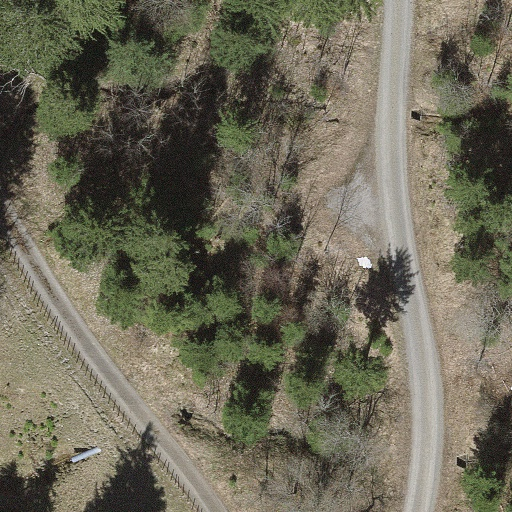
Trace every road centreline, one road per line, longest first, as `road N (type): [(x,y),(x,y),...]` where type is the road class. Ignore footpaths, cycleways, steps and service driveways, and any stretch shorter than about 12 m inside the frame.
road 1 (track): [(381,0),(418,352),(419,511)]
road 2 (track): [(0,221),(71,340),(202,511)]
